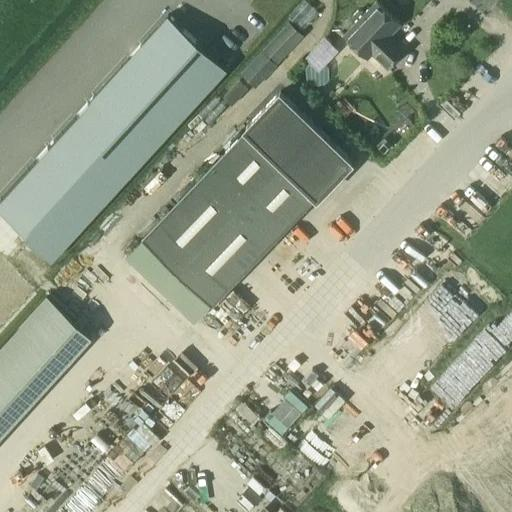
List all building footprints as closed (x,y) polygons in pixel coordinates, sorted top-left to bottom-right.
[(377,0),(365,13),(362,10),(358,10),(353,16),(353,20),(356,22),(344,34),(368,57),(373,52),(388,67),(406,48),(391,33),(401,23),(377,0)] [(169,16),(0,200),(0,213),(53,262),(228,70),(169,16)] [(303,35),(289,21),(264,48),(278,61),(303,35)] [(262,49),(240,73),(257,87),(278,63),(262,49)] [(241,76),(225,93),(233,101),(250,84),(241,76)] [(144,236),(213,303),(317,194),(318,196),(353,160),(281,91),(246,127),(248,128),(144,236)] [(46,295),(0,346),(0,436),(91,336),(46,295)]
